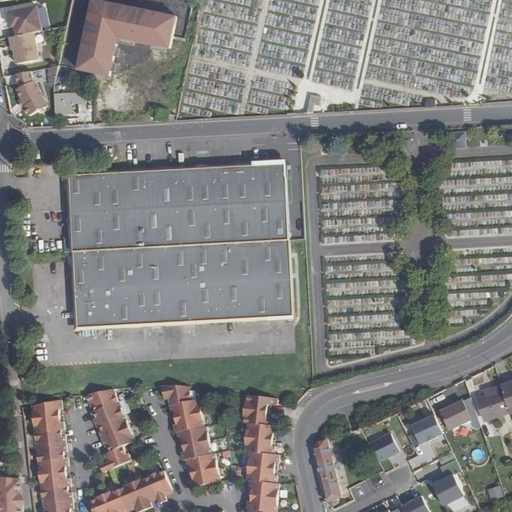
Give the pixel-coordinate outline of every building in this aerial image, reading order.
[(72,0),(62,52),(105,61),(118,0),(72,0)] [(177,10),(128,0),(118,0),(105,61),(124,65),(120,88),(160,96),(177,10)] [(128,0),(177,10),(160,96),(174,99),(194,0),(128,0)] [(200,0),(199,0),(194,0),(174,99),(177,99),(182,71),(185,71),(200,0)] [(16,20),(19,35),(34,32),(43,31),(38,6),(10,11),(12,21),(16,20)] [(39,60),(34,32),(19,35),(11,37),(12,45),(14,45),(17,64),(39,60)] [(59,66),(49,67),(51,80),(56,79),(59,66)] [(31,71),(17,73),(19,88),(17,88),(22,99),(19,100),(22,107),(25,106),(30,115),(45,108),(43,103),(45,102),(35,83),(33,83),(31,71)] [(55,94),(56,116),(81,115),(80,93),(55,94)] [(323,98),(312,95),(307,114),(313,114),(315,105),(321,106),(323,98)] [(436,99),(428,100),(425,108),(437,108),(436,99)] [(161,110),(159,118),(169,120),(171,112),(161,110)] [(467,132),(451,133),(452,149),(468,148),(467,132)] [(290,320),(282,165),(64,176),(72,331),(290,320)] [(45,277),(44,263),(33,263),(33,278),(45,277)] [(32,369),(22,370),(23,380),(33,379),(32,369)] [(509,382),(498,386),(508,412),(508,413),(511,411),(511,384),(510,386),(509,382)] [(193,383),(166,383),(169,398),(173,397),(174,403),(196,399),(193,383)] [(475,401),(483,422),(508,412),(498,386),(498,385),(488,389),(491,394),(484,397),(475,401)] [(126,399),(120,387),(92,392),(97,403),(100,403),(103,408),(126,399)] [(279,398),(250,394),(249,401),(247,408),(246,416),(247,416),(247,421),(250,422),(249,436),(247,450),(253,452),(251,466),(250,480),(253,480),(252,487),(255,487),(255,495),(253,503),(250,502),(250,508),(251,509),(250,511),(278,511),(281,498),(282,484),(278,483),(279,476),(276,476),(277,469),(278,462),(281,462),(282,455),(276,454),(277,447),(274,447),(275,440),(276,432),(279,433),(279,426),(275,425),(276,420),(272,419),(273,412),(274,405),(278,406),(279,398)] [(66,407),(65,398),(35,403),(36,417),(64,414),(63,408),(66,407)] [(196,399),(174,403),(175,411),(178,410),(179,416),(206,411),(203,398),(196,399)] [(101,409),(103,415),(100,416),(104,424),(106,423),(131,412),(126,399),(103,408),(101,409)] [(460,404),(460,403),(439,413),(448,432),(469,421),(473,431),(479,428),(469,399),(460,404)] [(206,411),(179,416),(181,423),(178,424),(179,431),(208,425),(206,411)] [(131,412),(106,423),(109,429),(106,430),(109,436),(137,425),(131,412)] [(64,419),(64,414),(36,417),(38,430),(65,427),(68,427),(67,419),(64,419)] [(432,418),(410,429),(414,436),(419,447),(420,447),(426,444),(427,445),(436,440),(435,439),(442,436),(432,418)] [(137,425),(109,436),(112,443),(114,442),(117,449),(142,438),(137,425)] [(208,425),(181,431),(182,437),(185,436),(187,444),(213,439),(211,425),(208,425)] [(66,434),(65,427),(38,430),(40,445),(69,441),(69,434),(66,434)] [(391,433),(371,445),(380,462),(401,451),(391,433)] [(414,436),(411,438),(416,448),(419,447),(414,436)] [(320,440),(314,448),(328,500),(328,501),(343,497),(328,437),(320,440)] [(213,439),(187,444),(188,452),(185,452),(186,458),(216,453),(213,439)] [(69,441),(40,445),(41,459),(68,456),(67,449),(70,449),(69,441)] [(124,446),(117,449),(106,454),(109,462),(102,465),(105,471),(132,460),(129,453),(128,453),(124,446)] [(216,453),(189,458),(190,463),(193,463),(195,471),(221,466),(219,452),(216,453)] [(68,456),(41,459),(42,473),(70,470),(69,463),(72,463),(71,456),(68,456)] [(461,472),(455,461),(443,467),(448,478),(455,475),(461,472)] [(221,466),(195,471),(196,478),(193,479),(195,486),(224,480),(221,466)] [(152,473),(153,474),(162,496),(164,500),(171,497),(169,493),(177,489),(167,468),(163,470),(162,469),(152,473)] [(70,470),(42,473),(44,487),(71,484),(74,483),(73,476),(71,476),(70,470)] [(148,475),(139,478),(149,506),(156,503),(154,499),(162,496),(153,474),(149,476),(148,475)] [(0,511),(22,511),(23,477),(0,475),(0,511)] [(448,478),(435,485),(445,506),(466,496),(455,475),(448,478)] [(128,485),(123,486),(133,508),(141,505),(142,509),(149,506),(139,478),(127,483),(128,485)] [(71,484),(44,487),(46,501),(75,498),(75,490),(72,491),(71,484)] [(502,485),(490,489),(493,500),(505,497),(502,485)] [(118,487),(108,491),(116,511),(125,511),(133,508),(123,486),(119,488),(118,487)] [(99,496),(96,497),(97,508),(98,509),(98,511),(116,511),(108,491),(98,495),(99,496)] [(431,511),(423,496),(403,506),(403,507),(406,511),(431,511)] [(75,498),(46,501),(47,511),(74,511),(74,505),(76,505),(75,498)]
